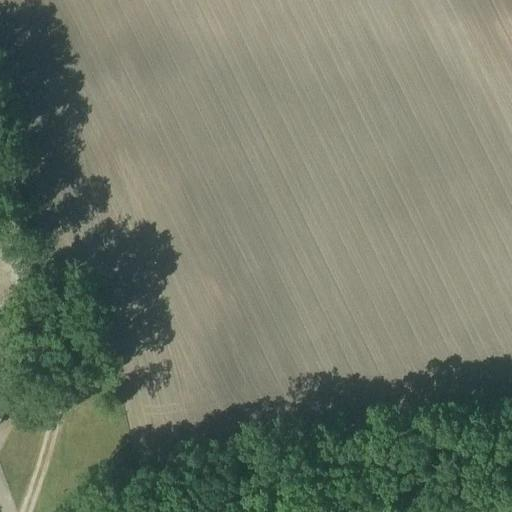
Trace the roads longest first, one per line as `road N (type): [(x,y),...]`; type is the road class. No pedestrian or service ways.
road 1 (track): [(16,511),(511,436)]
road 2 (track): [(0,200),(47,357),(39,434),(16,510)]
